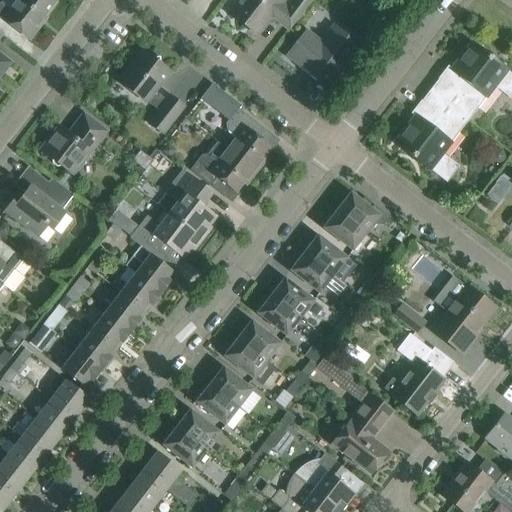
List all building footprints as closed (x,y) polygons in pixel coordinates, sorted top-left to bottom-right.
[(37,25),(55,2),(51,0),(18,0),(10,11),(0,3),(0,17),(29,40),(39,27),(37,25)] [(294,0),(287,10),(274,0),(240,0),(230,14),(249,29),(252,24),(261,30),(272,16),(289,30),(310,3),(307,0),(294,0)] [(327,89),(355,53),(360,46),(334,26),(321,43),(306,31),(286,56),(302,68),(301,69),(327,89)] [(511,97),(511,74),(471,43),(451,69),(447,66),(437,79),(477,109),(494,87),(511,100),(511,97)] [(166,100),(155,92),(170,72),(160,64),(159,57),(152,58),(142,50),(118,81),(147,102),(158,111),(149,123),(163,134),(184,107),(170,96),(166,100)] [(0,76),(11,63),(0,54),(0,76)] [(443,154),(460,131),(421,101),(410,114),(414,117),(394,142),(446,183),(459,166),(443,154)] [(270,147),(251,133),(258,124),(237,108),(225,124),(226,130),(236,138),(227,150),(230,152),(255,172),(265,159),(262,157),(270,147)] [(83,163),(107,132),(83,113),(74,125),(68,133),(58,126),(40,150),(51,159),(52,163),(58,167),(62,167),(69,173),(79,160),(83,163)] [(167,145),(160,153),(169,159),(175,151),(167,145)] [(496,150),(492,155),(493,160),(498,164),(503,164),(507,159),(507,153),(502,149),(496,150)] [(255,172),(230,152),(227,150),(218,162),(208,154),(202,155),(190,170),(210,186),(216,177),(235,192),(242,182),(245,184),(255,172)] [(140,151),(132,160),(145,170),(152,161),(140,151)] [(61,211),(73,195),(55,181),(52,185),(28,167),(18,179),(25,185),(21,190),(24,193),(17,202),(14,199),(4,211),(38,237),(47,226),(52,230),(65,214),(61,211)] [(212,193),(212,192),(182,170),(165,192),(178,202),(168,214),(202,240),(211,229),(209,227),(217,217),(202,206),(212,193)] [(511,181),(503,175),(487,196),(498,205),(511,186),(511,181)] [(374,205),(371,209),(350,193),(336,210),(366,233),(372,225),(383,225),(389,217),(374,205)] [(366,233),(336,210),(323,228),(352,251),(366,233)] [(202,240),(168,214),(159,226),(146,216),(129,238),(140,246),(161,263),(166,256),(165,252),(157,246),(161,242),(183,260),(191,249),(194,251),(202,240)] [(4,223),(0,227),(0,234),(6,239),(10,234),(9,227),(4,223)] [(115,241),(122,232),(112,225),(106,234),(115,241)] [(346,258),(333,248),(317,235),(303,253),(333,276),(333,275),(346,258)] [(24,259),(0,240),(0,282),(3,285),(13,292),(24,278),(14,271),(24,259)] [(400,260),(407,249),(400,244),(393,254),(400,260)] [(175,274),(161,263),(140,246),(132,256),(141,263),(134,273),(161,294),(170,282),(168,280),(173,273),(174,275),(175,274)] [(110,254),(101,247),(94,257),(103,264),(110,254)] [(333,276),(303,253),(290,271),(319,293),(325,286),(338,296),(346,285),(333,275),(333,276)] [(392,270),(400,260),(393,254),(385,264),(392,270)] [(161,294),(134,273),(125,284),(117,278),(111,286),(119,292),(144,311),(149,304),(151,306),(161,294)] [(88,283),(79,276),(72,286),(80,293),(88,283)] [(322,308),(313,301),(284,278),(281,282),(278,279),(269,291),(272,293),(270,296),(299,319),(305,311),(314,318),(322,308)] [(470,340),(495,308),(466,286),(465,288),(452,278),(434,302),(447,311),(444,315),(441,313),(429,329),(463,355),(473,342),(470,340)] [(74,301),(80,293),(72,286),(65,294),(74,301)] [(367,302),(374,292),(367,287),(360,297),(367,302)] [(138,318),(144,311),(119,292),(104,311),(132,332),(141,320),(138,318)] [(299,319),(270,296),(269,298),(265,296),(256,307),(259,310),(257,313),(286,336),(299,319)] [(359,312),(367,302),(360,297),(352,307),(359,312)] [(34,300),(31,305),(37,310),(41,305),(34,300)] [(425,323),(401,305),(392,316),(416,334),(425,323)] [(132,332),(104,311),(90,330),(114,349),(120,342),(122,344),(132,332)] [(58,321),(49,314),(42,324),(51,331),(58,321)] [(280,344),(267,333),(251,321),(237,338),(266,361),(280,344)] [(20,322),(12,332),(22,340),(23,340),(30,330),(20,322)] [(44,340),(51,331),(42,324),(35,333),(44,340)] [(333,345),(341,335),(334,329),(326,339),(333,345)] [(109,356),(114,349),(90,330),(75,349),(102,370),(111,358),(109,356)] [(12,332),(4,343),(14,351),(22,340),(12,332)] [(393,379),(386,389),(391,393),(390,394),(416,415),(427,400),(429,402),(434,395),(432,394),(443,380),(436,375),(446,362),(431,351),(409,334),(399,347),(416,361),(399,383),(393,379)] [(274,367),(266,361),(237,338),(235,341),(232,338),(223,350),(226,352),(223,356),(253,379),(256,375),(263,381),(274,367)] [(324,357),(310,347),(304,355),(317,366),(324,357)] [(102,370),(75,349),(60,369),(70,377),(86,389),(87,388),(86,387),(91,380),(93,382),(102,370)] [(2,350),(0,352),(0,364),(3,366),(10,356),(2,350)] [(23,363),(16,358),(9,367),(15,372),(23,363)] [(8,382),(15,372),(9,367),(1,377),(8,382)] [(252,390),(248,387),(223,367),(209,385),(238,407),(252,390)] [(300,387),(308,377),(302,373),(294,383),(300,387)] [(371,439),(393,411),(350,377),(341,388),(362,404),(331,444),(370,474),(381,460),(387,451),(371,439)] [(74,418),(89,399),(65,380),(50,400),(74,418)] [(292,397),(300,387),(294,383),(286,393),(292,397)] [(238,407),(209,385),(207,387),(204,385),(195,396),(198,399),(195,403),(224,425),(238,407)] [(60,437),(74,418),(50,400),(35,419),(60,437)] [(219,432),(205,422),(190,410),(187,414),(184,411),(174,423),(178,425),(176,428),(205,450),(219,432)] [(279,439),(295,417),(288,412),(271,433),(279,439)] [(511,419),(503,413),(484,438),(511,460),(511,419)] [(45,456),(60,437),(35,419),(21,438),(45,456)] [(205,450),(176,428),(174,430),(171,427),(162,439),(165,442),(162,445),(191,468),(205,450)] [(262,460),(279,439),(271,433),(255,455),(262,460)] [(30,475),(45,456),(21,438),(6,457),(30,475)] [(199,497),(175,478),(181,470),(157,452),(142,471),(166,490),(190,508),(199,497)] [(348,473),(345,470),(330,458),(324,454),(319,460),(316,464),(312,465),(307,467),(303,470),(300,473),(297,477),(341,511),(355,494),(343,485),(345,482),(345,477),(348,473)] [(245,482),(262,460),(255,455),(238,476),(245,482)] [(0,482),(15,494),(30,475),(6,457),(0,464),(0,482)] [(511,511),(511,499),(494,485),(495,484),(465,462),(456,474),(458,475),(442,496),(462,511),(467,511),(485,489),(511,510),(511,511)] [(151,509),(166,490),(142,471),(127,490),(151,509)] [(511,480),(503,474),(494,485),(511,499),(511,480)] [(230,501),(245,482),(238,476),(223,496),(230,501)] [(340,511),(341,511),(297,477),(294,480),(292,484),(291,488),(289,492),(289,497),(286,494),(278,488),(269,499),(281,509),(285,511),(340,511)] [(0,511),(1,511),(15,494),(0,482),(0,511)] [(116,511),(148,511),(151,509),(127,490),(113,509),(116,511)] [(213,511),(218,506),(211,501),(203,511),(213,511)]
